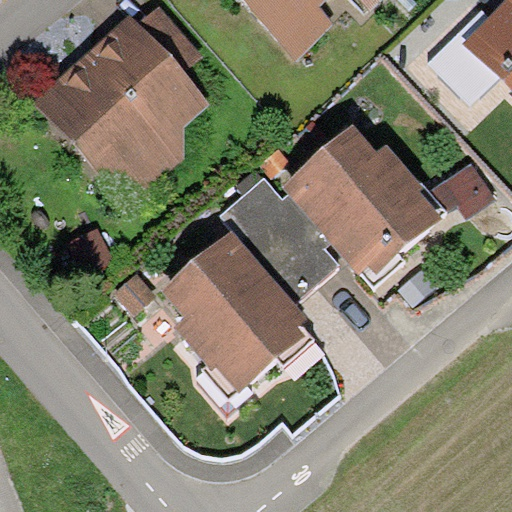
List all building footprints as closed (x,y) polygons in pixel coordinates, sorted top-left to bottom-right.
[(243,0),(296,53),(349,0),(357,0),(365,7),(372,0),(243,0)] [(511,0),(506,0),(463,44),(511,93),(511,0)] [(198,115),(127,34),(45,107),(115,187),(198,115)] [(285,184),(291,192),(344,252),(371,284),(452,215),(389,142),(379,151),(356,124),(285,184)] [(470,166),(437,188),(458,219),(491,197),(470,166)] [(232,233),(292,303),(344,252),(291,192),(284,199),(266,178),(219,220),(232,233)] [(189,319),(179,327),(233,392),(312,326),(292,303),(232,233),(164,291),(189,319)]
